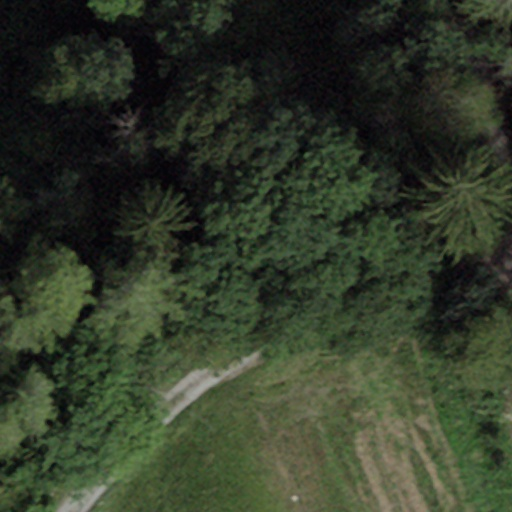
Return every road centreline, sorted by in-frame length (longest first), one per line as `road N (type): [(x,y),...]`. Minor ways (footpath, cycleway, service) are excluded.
road 1 (track): [(497,244),(427,254),(350,278),(180,405),(74,511)]
road 2 (track): [(497,244),(452,58),(453,0)]
